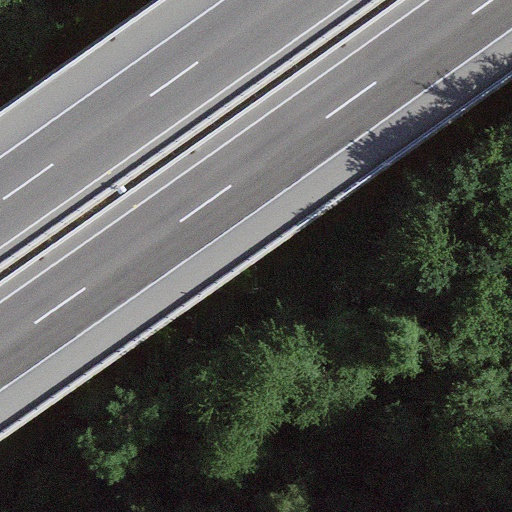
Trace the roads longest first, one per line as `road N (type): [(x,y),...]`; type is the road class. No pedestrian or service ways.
road 1 (motorway): [(0,347),(490,0)]
road 2 (motorway): [(284,0),(0,201)]
